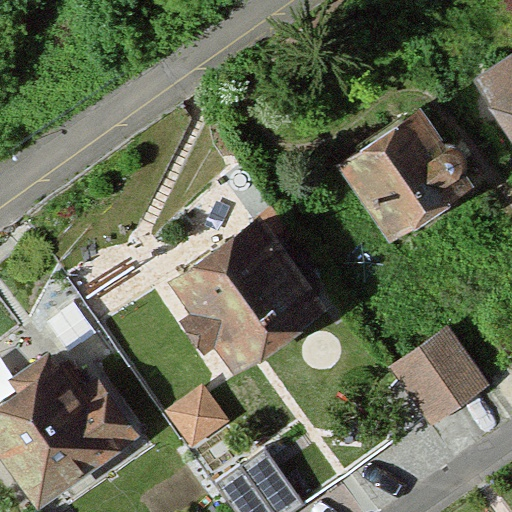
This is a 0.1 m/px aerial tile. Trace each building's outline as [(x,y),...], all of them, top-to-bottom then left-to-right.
[(511,39),(477,61),(511,116),(511,39)] [(419,98),(339,151),(394,233),(474,180),(419,98)] [(261,199),(167,262),(192,298),(180,305),(205,342),(217,334),(233,358),(326,295),(261,199)] [(443,318),(384,358),(426,420),(485,380),(443,318)] [(78,362),(1,418),(61,502),(158,432),(120,379),(101,393),(78,362)] [(204,379),(163,406),(190,446),(230,420),(204,379)] [(263,444),(214,476),(238,511),(286,511),(302,501),(263,444)]
